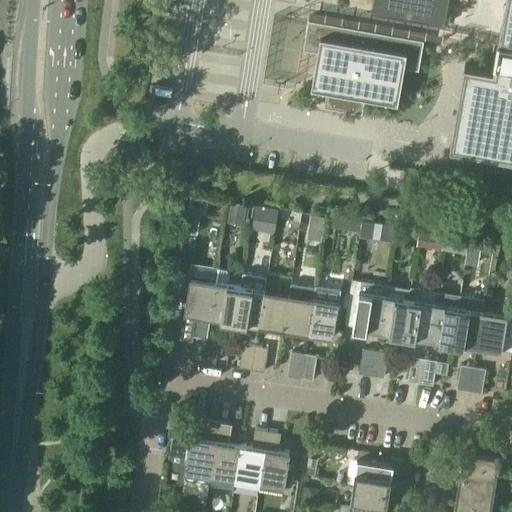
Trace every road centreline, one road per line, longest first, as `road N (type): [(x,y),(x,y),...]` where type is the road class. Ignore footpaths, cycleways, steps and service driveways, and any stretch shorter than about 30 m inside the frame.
road 1 (residential): [(145,511),(156,411),(162,392),(182,381),(511,434)]
road 2 (secondary): [(24,279),(64,0)]
road 3 (secondary): [(32,0),(24,279)]
road 4 (secondary): [(10,511),(24,279)]
